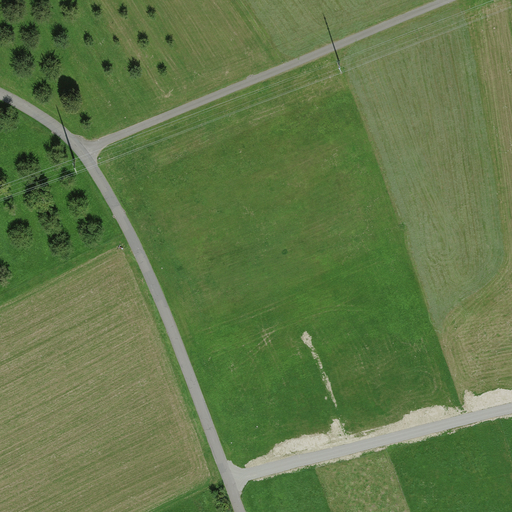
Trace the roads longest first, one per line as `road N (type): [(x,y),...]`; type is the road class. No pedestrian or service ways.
road 1 (unclassified): [(0,92),(83,151),(107,189),(178,342),(240,511)]
road 2 (track): [(83,151),(449,0)]
road 3 (track): [(228,479),(511,406)]
